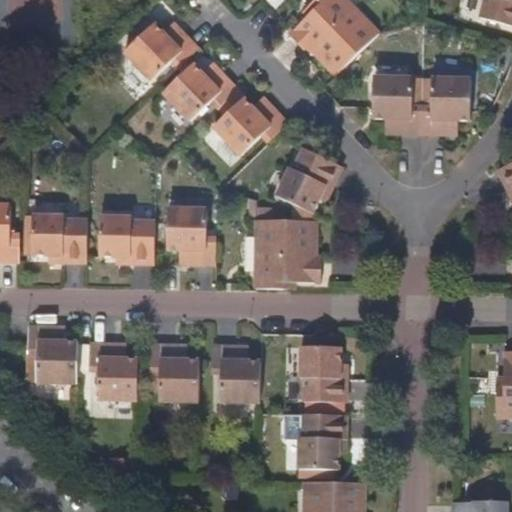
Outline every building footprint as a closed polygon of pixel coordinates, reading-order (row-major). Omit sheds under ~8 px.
[(336,79),(380,37),(344,0),(312,0),(309,3),(320,12),(312,21),(308,18),(288,37),(308,56),(308,57),(311,54),(336,79)] [(511,0),(484,0),(480,18),(511,27),(511,0)] [(320,12),(309,3),(301,9),(308,18),(312,21),(320,12)] [(181,35),(173,27),(164,37),(171,45),(181,35)] [(153,85),(173,66),(178,72),(187,62),(198,52),(181,35),(171,45),(164,37),(155,28),(125,58),(153,85)] [(184,78),(194,69),(187,62),(178,72),(184,78)] [(219,75),(212,68),(202,77),(209,84),(219,75)] [(217,112),(236,95),(238,93),(219,75),(209,84),(202,77),(194,69),(184,78),(164,97),(191,126),(211,107),(217,112)] [(414,107),(415,81),(375,79),(373,122),(387,122),(397,123),(396,137),(423,138),(423,109),(414,107)] [(423,109),(423,81),(415,81),(414,107),(423,109)] [(433,109),(433,81),(423,81),(423,109),(433,109)] [(472,125),(472,83),(433,81),(433,109),(423,109),(423,138),(450,139),(451,124),(460,124),(472,125)] [(225,121),(244,103),(236,95),(217,112),(225,121)] [(269,109),(261,101),(252,110),(259,117),(269,109)] [(266,148),(288,127),(269,109),(259,117),(252,110),(244,103),(225,121),(212,132),(241,160),(260,141),(266,148)] [(396,137),(397,123),(387,122),(387,136),(396,137)] [(459,138),(460,124),(451,124),(450,139),(459,138)] [(334,198),(346,174),(307,153),(296,171),(293,171),(278,200),(294,208),(314,217),(321,205),(327,195),(334,198)] [(511,166),(499,173),(511,197),(511,198),(511,166)] [(328,208),(334,198),(327,195),(321,205),(328,208)] [(314,223),(314,217),(294,208),(294,222),(314,223)] [(16,237),(15,209),(0,209),(0,265),(21,265),(22,238),(16,237)] [(208,241),(208,212),(170,212),(169,255),(181,255),(193,255),(193,268),(216,268),(216,242),(208,241)] [(87,266),(88,224),(66,223),(66,219),(35,219),(34,225),(34,258),(49,258),(62,258),(61,267),(87,266)] [(154,267),(155,225),(135,224),(135,221),(102,221),(101,260),(117,260),(128,259),(128,268),(154,267)] [(324,260),(325,223),(314,223),(294,222),(257,221),(257,292),(285,292),(285,284),(298,285),(316,285),(317,260),(324,260)] [(193,268),(193,255),(181,255),(181,268),(193,268)] [(61,267),(62,258),(49,258),(49,266),(61,267)] [(128,268),(128,259),(117,260),(117,267),(128,268)] [(298,292),(298,285),(285,284),(285,292),(298,292)] [(77,388),(78,346),(58,346),(57,333),(32,333),(32,360),(41,361),(41,388),(77,388)] [(67,346),(66,333),(57,333),(58,346),(67,346)] [(130,381),(130,362),(121,361),(122,349),(94,349),(94,375),(103,376),(103,379),(130,381)] [(130,362),(130,350),(122,349),(121,361),(130,362)] [(343,376),(342,366),(343,350),(303,349),(303,380),(305,380),(306,404),(349,405),(349,376),(343,376)] [(199,407),(201,361),(191,361),(182,361),(183,350),(156,350),(155,378),(163,379),(164,406),(199,407)] [(191,361),(191,351),(183,350),(182,361),(191,361)] [(261,407),(262,363),(242,364),(242,351),(216,351),(216,379),(224,379),(224,406),(261,407)] [(252,363),(252,351),(242,351),(242,364),(252,363)] [(511,423),(511,357),(509,358),(508,384),(508,395),(501,395),(502,423),(511,423)] [(139,381),(140,362),(130,362),(130,381),(139,381)] [(130,406),(130,381),(103,379),(103,404),(130,406)] [(139,406),(139,381),(130,381),(130,406),(139,406)] [(348,447),(348,417),(305,416),(305,438),(302,438),(302,473),(342,473),(341,457),(341,447),(348,447)] [(368,511),(368,485),(365,485),(307,483),(307,511),(368,511)] [(509,511),(509,502),(453,503),(453,511),(509,511)]
